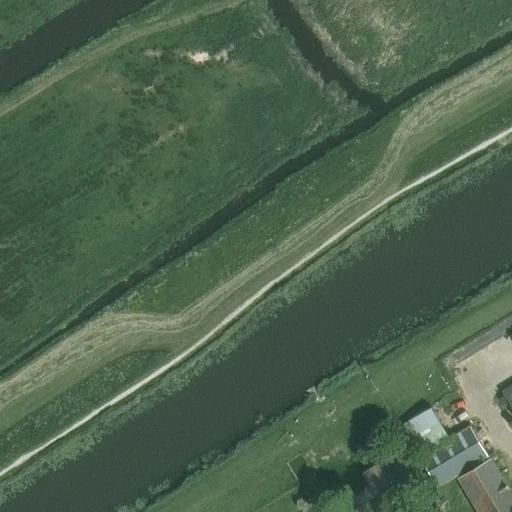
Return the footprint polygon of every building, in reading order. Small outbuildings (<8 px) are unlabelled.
[(473,391),(511,366),(511,341),(462,373),(473,391)] [(511,408),(511,385),(502,393),(511,408)] [(421,453),(449,433),(431,407),(402,427),(421,453)] [(438,488),(489,456),(499,450),(480,419),(470,426),(471,427),(421,458),(438,488)] [(385,509),(425,484),(403,449),(363,474),(385,509)] [(511,511),(511,493),(491,460),(459,479),(479,511),(511,511)]
